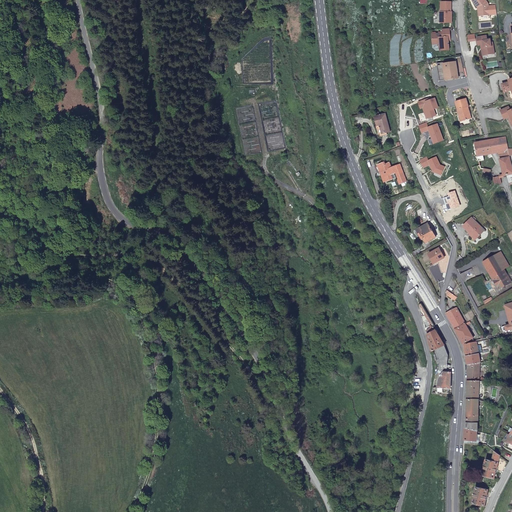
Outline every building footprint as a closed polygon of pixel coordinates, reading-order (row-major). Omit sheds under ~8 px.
[(472,0),(478,7),(480,6),(481,15),(489,15),(488,3),(485,0),(472,0)] [(441,11),(452,11),(452,1),(441,2),(441,11)] [(439,23),(452,23),(452,11),(441,11),(439,11),(439,23)] [(450,36),(450,28),(442,29),(443,32),(432,33),(433,39),(437,43),(440,43),(440,49),(450,49),(449,39),(448,36),(450,36)] [(478,45),(481,45),(484,44),(486,55),(495,53),(493,46),(492,46),(491,42),(490,39),(488,39),(487,35),(477,37),(478,45)] [(459,77),(456,61),(444,63),(446,79),(459,77)] [(511,78),(510,79),(510,81),(503,83),(505,91),(511,88),(511,78)] [(462,121),(471,118),(467,107),(469,106),(467,98),(456,101),(459,109),(458,109),(462,121)] [(506,118),(509,117),(511,116),(511,108),(511,109),(510,106),(501,110),(506,118)] [(371,118),(374,127),(376,126),(378,135),(383,134),(386,132),(381,115),(371,118)] [(500,159),(509,157),(508,148),(506,138),(499,139),(501,151),(498,152),(500,159)] [(477,155),(478,161),(484,159),(483,154),(498,152),(501,151),(499,139),(475,143),(477,155)] [(506,175),(510,186),(511,185),(511,167),(509,157),(500,159),(504,175),(506,175)] [(379,172),(383,182),(389,180),(387,175),(393,174),(395,180),(394,180),(396,185),(402,183),(396,165),(387,168),(386,163),(381,164),(381,162),(374,164),(377,173),(379,172)] [(476,239),(485,230),(473,217),(464,226),(470,233),(476,239)] [(429,224),(418,231),(423,239),(425,238),(427,242),(436,237),(429,224)] [(435,263),(445,257),(440,247),(429,254),(435,263)] [(411,253),(414,257),(422,252),(419,248),(411,253)] [(509,266),(501,252),(483,262),(499,289),(511,283),(504,269),(509,266)] [(455,300),(457,297),(448,290),(446,292),(448,294),(447,295),(455,300)] [(446,313),(455,330),(466,324),(457,308),(446,313)] [(463,343),(470,340),(474,338),(466,324),(455,330),(463,343)] [(445,346),(434,327),(426,331),(432,352),(436,350),(445,346)] [(479,353),(476,342),(464,344),(467,356),(479,353)] [(449,356),(445,346),(436,350),(439,364),(438,370),(443,371),(447,371),(448,365),(449,356)] [(479,353),(467,356),(468,365),(480,362),(479,353)] [(480,362),(468,365),(468,380),(479,380),(480,362)] [(451,365),(448,365),(447,371),(443,371),(437,380),(438,387),(450,388),(451,365)] [(479,380),(468,380),(467,396),(470,396),(471,399),(479,399),(479,380)] [(470,396),(467,396),(467,428),(478,431),(478,423),(479,399),(471,399),(470,396)] [(465,428),(464,443),(473,443),(475,443),(475,441),(476,441),(477,433),(477,431),(467,429),(465,428)] [(494,478),(500,455),(497,452),(495,451),(492,461),(486,460),(483,475),(494,478)] [(485,505),(488,490),(476,487),(473,503),(485,505)]
